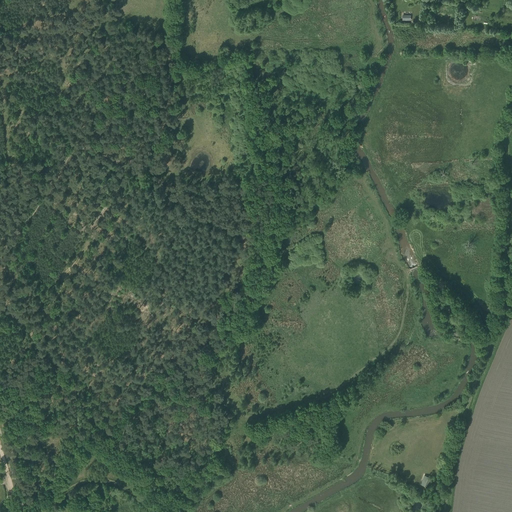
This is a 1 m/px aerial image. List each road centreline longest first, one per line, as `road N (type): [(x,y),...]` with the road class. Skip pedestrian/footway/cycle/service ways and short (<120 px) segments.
road 1 (track): [(503,307),(503,144),(511,125)]
road 2 (track): [(491,341),(450,462),(443,511)]
road 3 (track): [(31,511),(84,431),(146,395)]
